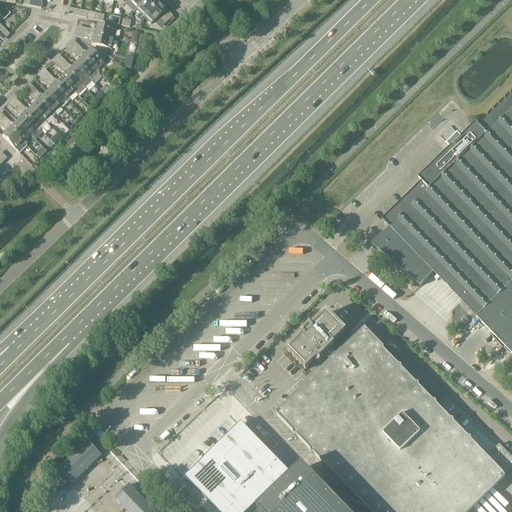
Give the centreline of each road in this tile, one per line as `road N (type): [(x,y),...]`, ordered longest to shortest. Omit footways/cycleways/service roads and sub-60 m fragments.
road 1 (trunk): [(370,0),(16,349)]
road 2 (trunk): [(84,317),(407,0)]
road 3 (residential): [(143,443),(338,262)]
road 4 (unclassified): [(511,410),(338,262)]
road 5 (unclassified): [(75,215),(239,58)]
road 6 (trunk): [(0,437),(84,317)]
road 7 (residential): [(0,104),(64,39),(68,22),(53,19)]
